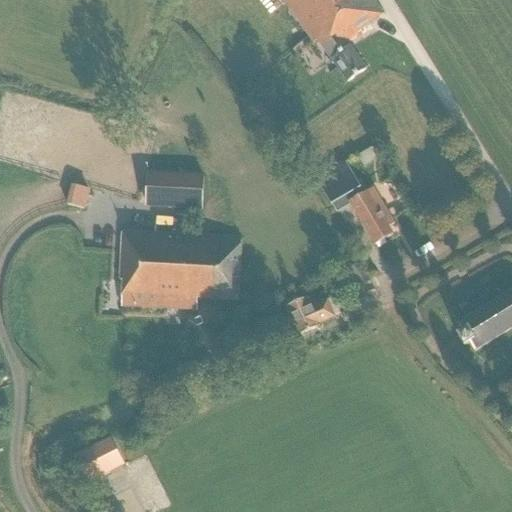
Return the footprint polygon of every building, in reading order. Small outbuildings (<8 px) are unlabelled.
[(383,15),(372,0),(282,0),(313,44),(317,41),(347,84),(366,70),(350,47),(349,47),(345,41),(383,15)] [(346,165),(318,180),(336,212),(350,204),(359,219),(375,247),(393,236),(389,229),(394,225),(373,190),(364,196),(346,165)] [(145,176),(144,207),(199,210),(201,179),(145,176)] [(77,205),(96,212),(103,191),(85,185),(77,205)] [(238,301),(242,239),(123,233),(120,281),(123,281),(121,307),(197,311),(197,299),(238,301)] [(356,301),(375,290),(361,264),(348,270),(356,286),(350,290),(356,301)] [(511,330),(511,292),(458,326),(459,327),(463,334),(458,337),(464,347),(470,344),(474,351),(475,353),(478,351),(511,330)] [(319,325),(335,318),(327,302),(311,309),(307,298),(286,308),(299,337),(320,327),(319,325)] [(111,439),(75,457),(88,484),(124,466),(111,439)]
